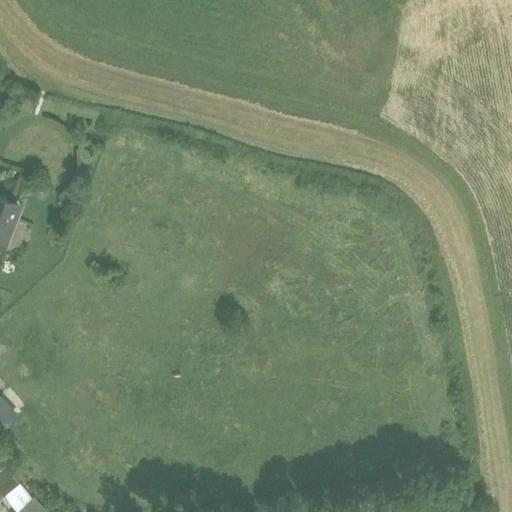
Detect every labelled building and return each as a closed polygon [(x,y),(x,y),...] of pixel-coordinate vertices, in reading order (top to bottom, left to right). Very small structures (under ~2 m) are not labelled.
[(22,203),(0,194),(0,237),(7,240),(22,203)] [(0,400),(0,420),(6,426),(15,417),(0,400)] [(0,467),(0,484),(13,474),(5,464),(0,467)] [(13,474),(0,484),(0,496),(3,494),(16,509),(30,495),(13,474)] [(45,511),(31,496),(30,495),(16,509),(17,510),(16,511),(45,511)]
